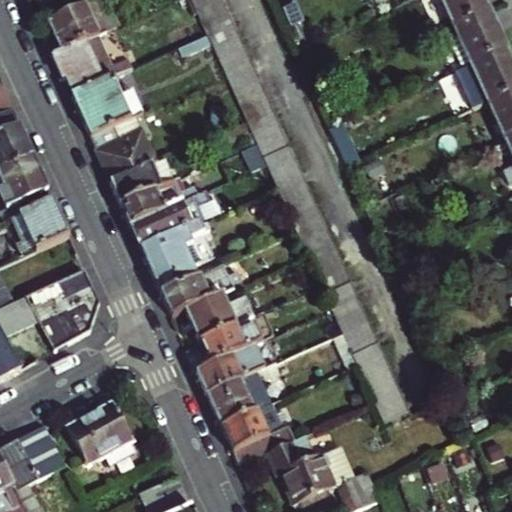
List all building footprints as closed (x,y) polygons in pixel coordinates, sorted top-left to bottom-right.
[(92,0),(91,0),(50,19),(63,48),(97,33),(105,29),(92,0)] [(204,15),(228,5),(225,0),(204,0),(198,3),(204,15)] [(442,0),(453,21),(487,5),(484,0),(442,0)] [(209,28),(233,17),(228,5),(204,15),(209,28)] [(504,44),(487,5),(453,21),(470,59),(504,44)] [(215,40),(239,29),(233,17),(209,28),(215,40)] [(239,29),(215,40),(221,52),(245,41),(239,29)] [(63,48),(53,52),(64,76),(68,75),(75,92),(110,76),(116,74),(110,62),(97,33),(63,48)] [(208,33),(186,43),(191,52),(213,43),(208,33)] [(226,64),(250,54),(245,41),(221,52),(226,64)] [(511,87),(511,60),(504,44),(470,59),(488,99),(511,87)] [(116,74),(134,66),(128,54),(110,62),(116,74)] [(232,77),(256,66),(250,54),(226,64),(232,77)] [(237,89),(262,78),(256,66),(232,77),(237,89)] [(227,73),(212,80),(217,89),(231,83),(227,73)] [(110,76),(75,92),(72,93),(91,134),(133,115),(146,109),(138,91),(129,95),(125,86),(116,89),(110,76)] [(243,101),(267,91),(262,78),(237,89),(243,101)] [(0,113),(12,108),(1,83),(0,83),(0,113)] [(511,133),(511,87),(488,99),(505,136),(511,133)] [(249,114),(273,103),(267,91),(243,101),(249,114)] [(273,103),(249,114),(254,126),(278,115),(273,103)] [(0,169),(33,154),(12,108),(0,113),(0,169)] [(155,162),(133,115),(91,134),(112,181),(150,164),(155,162)] [(260,138),(284,128),(278,115),(254,126),(260,138)] [(248,120),(220,132),(225,143),(253,131),(248,120)] [(266,151),(290,140),(284,128),(260,138),(266,151)] [(271,163),(295,152),(290,140),(266,151),(271,163)] [(267,163),(258,143),(248,148),(257,168),(267,163)] [(295,152),(271,163),(277,175),(301,164),(295,152)] [(0,169),(0,176),(5,186),(0,188),(0,193),(6,206),(0,209),(0,211),(5,222),(12,219),(54,199),(33,154),(0,169)] [(150,164),(112,181),(122,203),(160,186),(150,164)] [(301,164),(277,175),(282,188),(307,177),(301,164)] [(160,186),(122,203),(132,223),(198,194),(189,173),(160,186)] [(288,200),(312,189),(307,177),(282,188),(288,200)] [(312,189),(288,200),(294,212),(318,201),(312,189)] [(401,201),(395,189),(386,193),(391,206),(401,201)] [(210,200),(206,190),(198,194),(132,223),(142,247),(205,219),(199,205),(210,200)] [(70,234),(54,199),(12,219),(22,240),(16,243),(21,253),(33,247),(35,251),(70,234)] [(299,224),(324,214),(318,201),(294,212),(299,224)] [(324,214),(299,224),(305,237),(329,226),(324,214)] [(209,217),(205,219),(142,247),(163,293),(200,276),(196,267),(188,248),(195,245),(192,240),(214,230),(209,217)] [(329,226),(305,237),(310,249),(335,238),(329,226)] [(225,254),(214,230),(192,240),(195,245),(188,248),(196,267),(225,254)] [(335,238),(310,249),(316,261),(340,250),(335,238)] [(340,250),(316,261),(322,274),(346,263),(340,250)] [(327,286),(352,275),(346,263),(322,274),(327,286)] [(163,293),(173,315),(186,309),(224,292),(237,286),(227,265),(200,276),(163,293)] [(68,298),(94,286),(87,270),(60,282),(68,298)] [(333,298),(357,287),(352,275),(327,286),(333,298)] [(0,296),(11,291),(6,280),(0,282),(0,296)] [(68,298),(60,282),(45,290),(60,317),(71,311),(68,298)] [(90,332),(101,302),(94,286),(68,298),(71,311),(83,335),(90,332)] [(339,311),(363,300),(357,287),(333,298),(339,311)] [(60,317),(45,290),(27,298),(39,319),(43,326),(58,318),(60,317)] [(0,296),(0,310),(3,309),(16,303),(17,303),(11,291),(0,296)] [(224,292),(186,309),(201,340),(239,323),(255,316),(247,297),(230,305),(224,292)] [(27,298),(17,303),(16,303),(28,325),(39,319),(27,298)] [(344,323),(369,312),(363,300),(339,311),(344,323)] [(28,325),(16,303),(3,309),(16,331),(28,325)] [(16,331),(3,309),(0,310),(0,329),(4,337),(16,331)] [(58,318),(72,342),(83,335),(71,311),(60,317),(58,318)] [(369,312),(344,323),(350,335),(374,324),(369,312)] [(43,326),(56,351),(72,342),(58,318),(43,326)] [(269,320),(243,331),(239,323),(201,340),(212,363),(266,339),(276,335),(269,320)] [(374,324),(350,335),(355,348),(380,336),(374,324)] [(361,360),(386,349),(380,336),(355,348),(361,360)] [(0,381),(22,369),(4,337),(0,339),(0,381)] [(212,363),(198,369),(208,391),(267,365),(276,361),(271,351),(266,339),(212,363)] [(367,372),(391,361),(386,349),(361,360),(367,372)] [(279,360),(276,361),(267,365),(208,391),(224,426),(269,406),(259,384),(285,373),(279,360)] [(372,384),(397,373),(391,361),(367,372),(372,384)] [(378,397),(402,386),(397,373),(372,384),(378,397)] [(383,409),(408,398),(402,386),(378,397),(383,409)] [(389,421),(414,410),(408,398),(383,409),(389,421)] [(224,426),(241,463),(270,450),(297,437),(281,400),(269,406),(224,426)] [(114,406),(69,431),(87,465),(105,456),(111,467),(135,454),(128,443),(132,441),(114,406)] [(490,417),(485,406),(472,412),(477,423),(490,417)] [(65,466),(45,428),(0,452),(0,455),(32,511),(46,511),(34,488),(44,482),(42,478),(65,466)] [(270,450),(279,472),(284,470),(318,454),(309,432),(297,437),(270,450)] [(318,454),(284,470),(299,502),(339,484),(346,499),(376,485),(369,470),(359,475),(344,442),(318,454)] [(32,511),(0,455),(0,511),(32,511)] [(145,502),(148,508),(185,489),(180,478),(153,492),(150,486),(140,491),(145,502)] [(346,499),(344,499),(350,511),(352,511),(383,498),(376,485),(346,499)] [(178,511),(193,505),(185,489),(148,508),(149,511),(178,511)]
